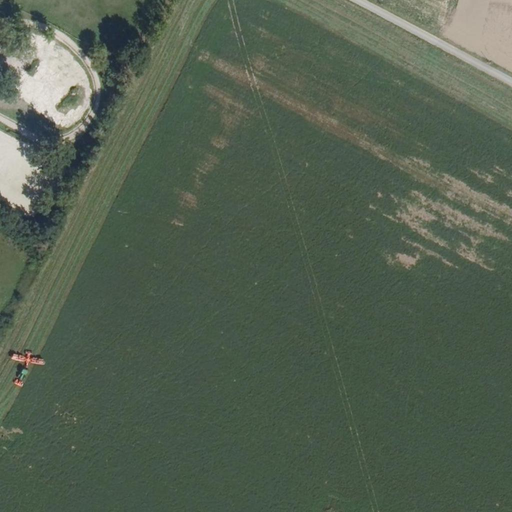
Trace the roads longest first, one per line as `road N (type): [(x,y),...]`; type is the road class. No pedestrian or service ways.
road 1 (unknown): [(0,21),(37,26),(73,44),(89,61),(98,91),(85,124),(62,139),(0,116)]
road 2 (unclassified): [(511,83),(347,0)]
